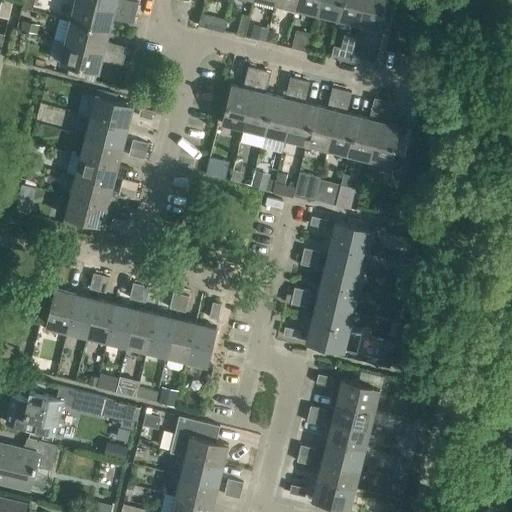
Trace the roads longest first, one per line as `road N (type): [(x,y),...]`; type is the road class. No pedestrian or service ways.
road 1 (residential): [(270,292),(147,256),(189,50)]
road 2 (residential): [(274,511),(260,508),(290,382),(281,364),(255,358),(270,292)]
road 3 (residential): [(409,91),(211,43),(189,50)]
